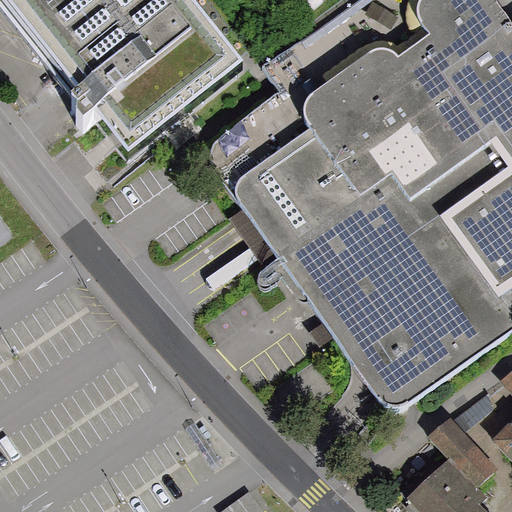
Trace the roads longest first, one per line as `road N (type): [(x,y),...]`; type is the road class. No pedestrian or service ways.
road 1 (residential): [(324,507),(86,249),(0,141)]
road 2 (residential): [(511,363),(324,507)]
